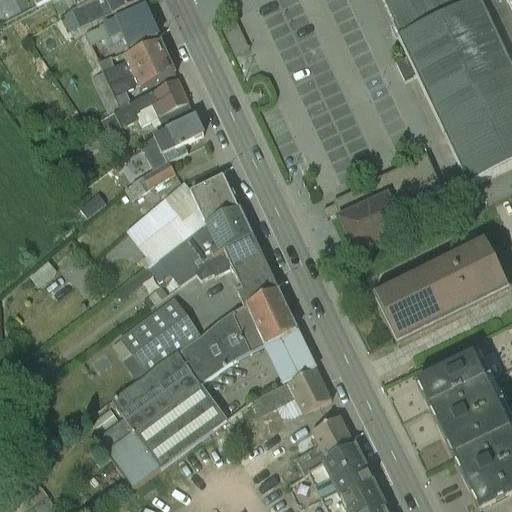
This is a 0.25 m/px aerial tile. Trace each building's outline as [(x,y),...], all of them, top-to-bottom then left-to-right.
[(114,21),(146,7),(143,0),(114,0),(106,4),(114,21)] [(511,0),(391,0),(390,1),(382,5),(407,64),(396,69),(406,89),(416,85),(468,197),(511,176),(511,0)] [(128,65),(164,49),(148,12),(111,28),(128,65)] [(90,19),(70,27),(78,46),(97,38),(90,19)] [(0,76),(12,72),(0,41),(0,76)] [(128,65),(135,82),(172,65),(164,49),(128,65)] [(142,97),(178,81),(172,65),(135,82),(142,97)] [(154,127),(192,110),(182,86),(144,103),(154,127)] [(167,161),(207,141),(197,122),(158,142),(167,161)] [(121,140),(134,137),(130,123),(117,127),(121,140)] [(194,200),(210,233),(246,216),(230,183),(194,200)] [(360,263),(406,239),(387,201),(340,225),(360,263)] [(230,278),(267,261),(246,216),(210,233),(230,278)] [(397,348),(511,293),(483,246),(374,298),(397,348)] [(230,278),(248,315),(284,298),(267,261),(230,278)] [(65,270),(46,285),(64,307),(83,293),(65,270)] [(266,352),(302,335),(284,298),(248,315),(266,352)] [(266,352),(284,392),(320,375),(302,335),(266,352)] [(433,418),(494,388),(480,361),(419,391),(433,418)] [(299,422),(335,405),(320,375),(284,392),(299,422)] [(506,413),(494,388),(433,418),(446,443),(506,413)] [(511,423),(506,413),(446,443),(458,468),(511,441),(511,423)] [(295,447),(307,478),(354,449),(339,422),(295,447)] [(511,472),(511,441),(458,468),(471,493),(511,472)] [(383,511),(354,449),(307,478),(323,511),(383,511)] [(511,472),(471,493),(480,511),(496,511),(511,504),(511,472)]
